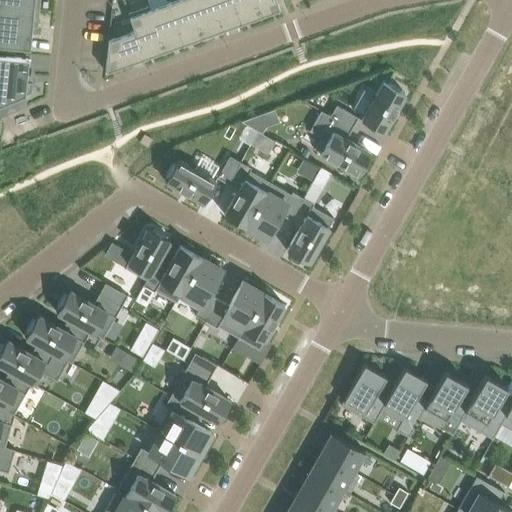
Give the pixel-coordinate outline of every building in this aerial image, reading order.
[(0,0),(0,6),(39,10),(40,0),(0,0)] [(190,0),(174,0),(169,2),(184,43),(203,36),(190,0)] [(211,0),(190,0),(203,36),(222,29),(211,0)] [(211,0),(222,29),(242,22),(233,0),(211,0)] [(255,0),(233,0),(242,22),(261,15),(255,0)] [(255,0),(261,15),(280,9),(276,0),(255,0)] [(169,2),(150,9),(165,50),(184,43),(169,2)] [(149,5),(128,12),(135,30),(144,57),(165,50),(150,9),(149,5)] [(0,6),(0,45),(30,48),(32,26),(38,26),(39,10),(0,6)] [(107,57),(106,71),(144,57),(135,30),(109,39),(109,40),(107,57)] [(0,55),(0,104),(9,101),(25,95),(31,92),(32,82),(26,81),(29,59),(0,55)] [(362,119),(384,131),(406,93),(402,91),(403,90),(389,82),(388,83),(384,81),(362,119)] [(9,101),(0,104),(0,112),(0,114),(2,113),(13,109),(13,108),(28,102),(25,95),(9,101)] [(336,105),(330,115),(352,128),(358,117),(336,105)] [(321,110),(310,130),(323,137),(316,150),(326,155),(325,157),(340,166),(341,164),(359,174),(361,170),(363,171),(371,157),(369,156),(371,152),(346,138),(352,128),(330,115),(321,110)] [(243,121),(242,122),(247,124),(258,131),(262,133),(266,126),(262,115),(243,121)] [(140,142),(147,147),(152,139),(145,134),(140,142)] [(230,155),(218,177),(228,183),(241,161),(230,155)] [(168,177),(166,180),(205,202),(217,181),(178,159),(176,162),(175,161),(166,176),(168,177)] [(239,189),(224,214),(247,227),(272,183),(250,170),(251,167),(241,161),(228,183),(239,189)] [(321,166),(312,183),(322,188),(322,189),(331,172),(321,166)] [(272,183),(247,227),(266,238),(280,213),(291,219),(304,197),(292,191),(291,193),(272,183)] [(301,225),(287,250),(291,252),(290,253),(304,262),(305,260),(309,262),(318,245),(320,246),(329,231),(327,230),(334,218),(313,205),(314,203),(304,197),(291,219),(301,225)] [(149,226),(125,266),(147,279),(156,262),(170,238),(166,236),(167,234),(153,226),(152,228),(149,226)] [(147,279),(143,284),(155,291),(156,289),(177,301),(179,297),(202,257),(180,244),(166,268),(156,262),(147,279)] [(202,257),(179,297),(199,309),(195,314),(208,321),(220,300),(208,293),(222,269),(202,257)] [(220,300),(208,321),(217,326),(218,325),(240,338),(265,294),(242,281),(228,305),(220,300)] [(106,282),(99,293),(121,305),(128,295),(106,282)] [(58,307),(56,311),(68,318),(90,330),(103,338),(121,305),(99,293),(93,303),(68,289),(66,293),(65,292),(56,306),(58,307)] [(265,294),(240,338),(259,349),(284,305),(265,294)] [(27,332),(25,336),(37,342),(68,360),(72,362),(90,330),(68,318),(62,328),(37,314),(35,318),(33,317),(25,331),(27,332)] [(145,321),(138,335),(150,342),(158,328),(145,321)] [(0,363),(10,369),(32,382),(37,385),(44,372),(57,380),(68,360),(37,342),(31,353),(6,339),(4,342),(2,341),(0,345),(0,363)] [(195,352),(189,363),(211,375),(217,364),(195,352)] [(135,356),(128,369),(135,372),(142,360),(135,356)] [(189,363),(171,395),(193,407),(218,422),(220,418),(221,419),(229,405),(228,404),(230,400),(205,386),(211,375),(189,363)] [(341,404),(374,423),(383,408),(387,399),(377,393),(387,376),(364,363),(341,404)] [(383,408),(402,419),(396,429),(409,436),(421,416),(428,402),(418,397),(428,379),(406,367),(387,399),(383,408)] [(0,406),(14,414),(32,382),(10,369),(4,380),(0,377),(0,406)] [(428,402),(421,416),(453,434),(461,420),(468,406),(458,400),(468,383),(446,370),(430,399),(428,402)] [(468,406),(461,420),(493,438),(501,423),(509,410),(498,404),(508,387),(487,374),(468,406)] [(169,408),(157,429),(161,432),(161,431),(200,453),(212,432),(187,418),(193,407),(171,395),(165,406),(169,408)] [(509,410),(501,423),(511,429),(511,404),(511,406),(509,410)] [(0,445),(5,447),(5,446),(14,414),(0,406),(0,445)] [(79,452),(90,457),(100,436),(88,430),(79,452)] [(141,447),(135,457),(157,470),(163,459),(188,474),(200,453),(161,431),(161,432),(150,451),(141,447)] [(331,432),(320,451),(354,470),(365,451),(331,432)] [(0,469),(8,472),(15,449),(5,446),(5,447),(0,445),(0,469)] [(388,447),(384,454),(395,460),(400,451),(392,446),(388,447)] [(320,451),(309,470),(343,489),(354,470),(320,451)] [(408,451),(402,461),(407,464),(413,454),(408,451)] [(135,457),(117,488),(158,511),(165,511),(176,495),(151,480),(157,470),(135,457)] [(440,457),(437,463),(446,468),(450,463),(440,457)] [(511,471),(495,462),(488,474),(508,486),(511,477),(511,471)] [(309,470),(298,489),(332,508),(343,489),(309,470)] [(476,475),(457,509),(463,511),(511,511),(511,510),(498,503),(504,492),(504,493),(505,491),(476,475)] [(399,487),(394,494),(404,500),(408,492),(399,487)] [(158,511),(117,488),(103,511),(158,511)] [(298,489),(287,508),(294,511),(330,511),(332,508),(298,489)] [(390,502),(399,507),(404,500),(394,494),(390,502)]
